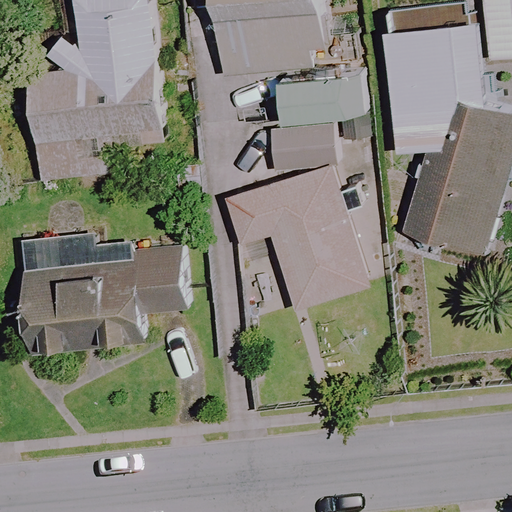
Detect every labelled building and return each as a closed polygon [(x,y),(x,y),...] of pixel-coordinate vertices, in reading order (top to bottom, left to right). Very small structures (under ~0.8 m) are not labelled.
[(168,136),(152,0),(73,0),(77,32),(52,35),(55,67),(25,71),(30,117),(15,119),(22,180),(110,170),(107,143),(168,136)] [(331,40),(324,0),(208,0),(220,73),(313,60),(311,43),(331,40)] [(511,54),(511,0),(486,0),(491,57),(511,54)] [(511,111),(481,104),(474,19),(387,26),(397,150),(424,148),(404,231),(486,251),(511,146),(511,111)] [(367,109),(362,67),(276,76),(280,117),(367,109)] [(368,284),(333,163),(230,193),(244,238),(272,230),(294,305),(368,284)] [(189,305),(184,251),(23,266),(30,344),(147,333),(144,309),(189,305)]
